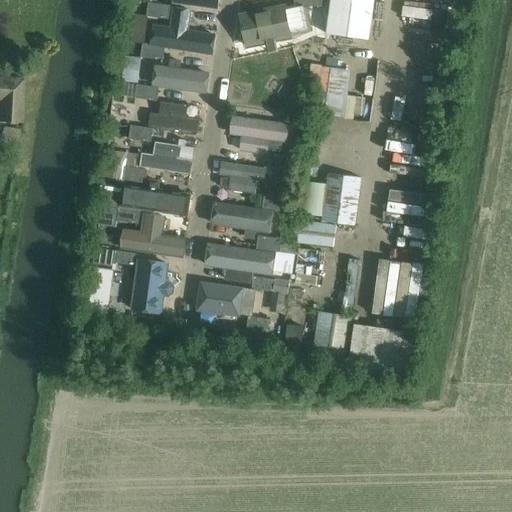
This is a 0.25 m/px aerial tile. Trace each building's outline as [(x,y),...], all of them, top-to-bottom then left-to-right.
[(316,0),(294,0),(296,10),(305,8),(318,6),(316,0)] [(317,0),(318,6),(325,7),(330,8),(326,34),(369,40),(374,0),(317,0)] [(169,20),(171,7),(149,3),(147,17),(169,20)] [(305,8),(296,10),(287,12),(286,5),(240,15),(247,49),(268,45),(269,53),(277,51),(276,43),(293,40),(292,34),(310,30),(305,8)] [(154,25),(151,46),(165,47),(165,48),(214,56),(216,34),(189,30),(192,10),(173,7),(170,27),(154,25)] [(163,61),(165,48),(165,47),(151,46),(143,44),(141,58),(163,61)] [(141,59),(124,57),(122,82),(139,83),(141,59)] [(152,86),(207,95),(210,73),(181,69),(182,61),(170,60),(169,66),(155,65),(152,86)] [(23,79),(0,77),(0,95),(5,96),(4,121),(22,122),(23,79)] [(157,102),(159,88),(137,85),(135,99),(157,102)] [(160,115),(151,114),(150,127),(199,134),(200,119),(187,118),(188,106),(161,103),(160,115)] [(240,152),(268,155),(269,151),(282,153),(283,144),(287,145),(290,124),(233,117),(231,135),(242,137),(240,152)] [(151,143),(153,129),(131,126),(129,140),(151,143)] [(3,128),(0,136),(0,144),(14,149),(20,131),(3,128)] [(399,140),(398,148),(421,150),(422,142),(399,140)] [(128,142),(125,164),(189,173),(192,151),(128,142)] [(290,171),(292,158),(270,155),(269,168),(290,171)] [(265,182),(267,169),(221,162),(220,176),(231,177),(230,191),(256,195),(258,181),(265,182)] [(145,184),(147,170),(125,167),(123,181),(145,184)] [(323,217),(323,222),(355,226),(361,178),(329,174),(328,186),(323,217)] [(323,217),(328,186),(300,182),(295,213),(323,217)] [(119,208),(141,211),(188,218),(191,194),(122,184),(119,208)] [(265,196),(263,209),(274,210),(285,212),(287,199),(265,196)] [(274,210),(263,209),(214,202),(211,225),(235,228),(233,244),(257,247),(259,237),(259,233),(271,235),(274,210)] [(140,225),(141,211),(119,208),(118,222),(140,225)] [(335,226),(301,222),(298,243),(333,247),(335,226)] [(117,224),(114,246),(178,255),(181,234),(117,224)] [(259,237),(257,247),(257,250),(277,253),(279,253),(280,244),(281,240),(259,237)] [(253,285),(254,277),(254,274),(274,276),(277,253),(257,250),(209,243),(206,267),(226,269),(225,281),(253,285)] [(280,244),(279,253),(294,255),(295,246),(280,244)] [(95,249),(93,265),(113,267),(113,263),(115,251),(95,249)] [(135,266),(136,255),(115,251),(113,263),(135,266)] [(170,263),(138,259),(131,311),(163,315),(166,298),(169,298),(175,294),(176,286),(171,281),(167,280),(170,263)] [(93,269),(91,282),(110,285),(112,272),(93,269)] [(252,289),(273,292),(287,295),(290,283),(275,280),(254,277),(253,285),(252,289)] [(256,290),(201,282),(196,312),(241,318),(242,314),(253,315),(256,290)] [(320,312),(312,363),(344,368),(352,317),(320,312)] [(249,317),(247,330),(268,332),(270,320),(249,317)] [(415,333),(355,324),(350,369),(409,377),(415,333)] [(302,352),(305,327),(288,325),(286,351),(302,352)]
